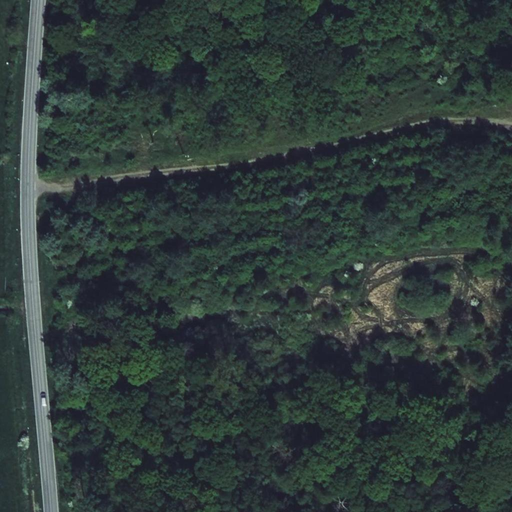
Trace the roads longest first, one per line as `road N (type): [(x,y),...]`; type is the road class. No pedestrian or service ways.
road 1 (tertiary): [(50,511),(27,213),(38,0)]
road 2 (track): [(27,186),(260,162),(446,119),(511,122)]
